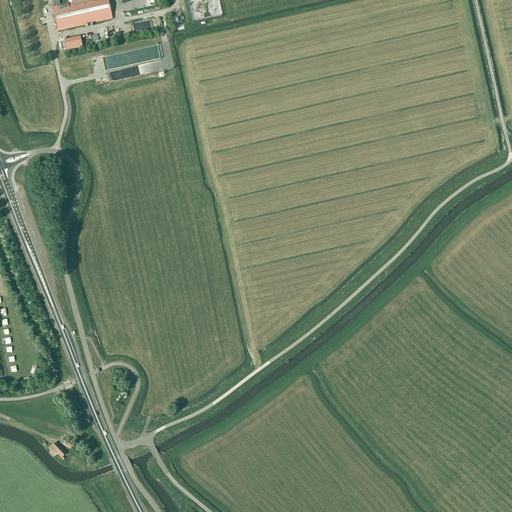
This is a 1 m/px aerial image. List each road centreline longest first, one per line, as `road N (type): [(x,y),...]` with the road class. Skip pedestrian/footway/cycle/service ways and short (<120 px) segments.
road 1 (unclassified): [(511,159),(444,202),(382,268),(280,354),(209,406),(146,436)]
road 2 (unclassified): [(119,448),(65,272),(75,166),(55,150),(0,165)]
road 3 (trunk): [(140,511),(0,172)]
